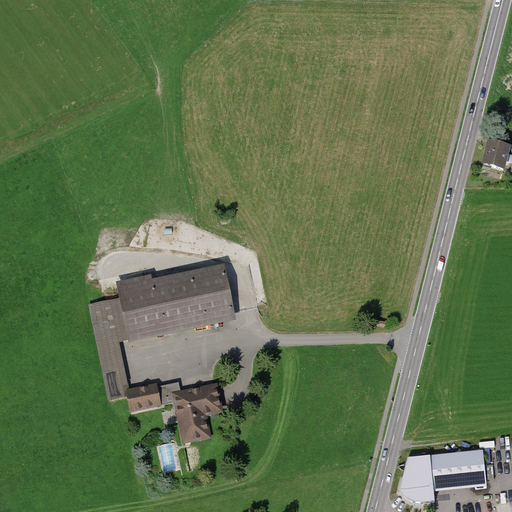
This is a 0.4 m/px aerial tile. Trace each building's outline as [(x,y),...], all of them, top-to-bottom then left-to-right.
[(488,141),(482,165),(506,171),(511,147),(488,141)] [(129,345),(236,323),(225,268),(153,283),(152,278),(117,285),(120,300),(129,345)] [(120,300),(89,307),(109,404),(126,400),(124,389),(129,388),(120,346),(129,345),(120,300)] [(183,447),(212,440),(207,418),(224,414),(218,387),(181,395),(179,384),(163,388),(162,384),(125,392),(131,416),(174,406),(183,447)] [(172,443),(160,446),(166,472),(178,468),(172,443)] [(483,448),(407,456),(399,488),(412,502),(435,500),(435,491),(487,485),(483,448)]
